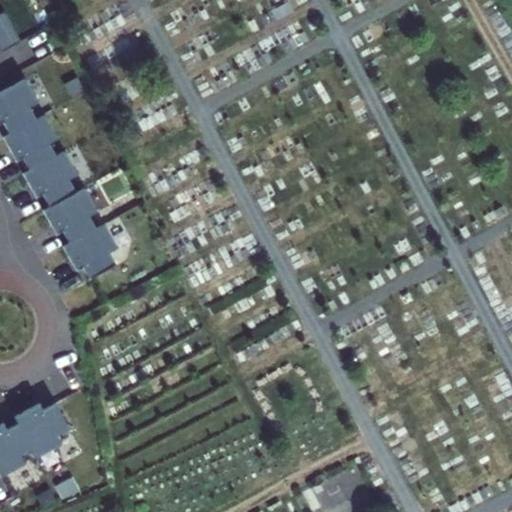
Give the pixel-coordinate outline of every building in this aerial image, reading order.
[(0,47),(14,40),(0,14),(0,47)] [(0,129),(2,133),(0,133),(0,134),(36,115),(35,114),(27,119),(21,107),(29,103),(16,78),(0,87),(0,129)] [(15,157),(21,168),(15,172),(55,150),(47,154),(40,143),(49,138),(36,115),(0,134),(0,144),(9,160),(15,157)] [(55,150),(15,172),(28,196),(35,193),(41,205),(35,208),(35,209),(75,187),(75,186),(67,191),(60,179),(68,174),(55,150)] [(75,187),(35,209),(49,233),(55,229),(61,240),(55,244),(95,222),(87,226),(80,215),(89,211),(75,187)] [(95,222),(55,244),(68,268),(74,265),(81,277),(107,263),(100,251),(108,246),(95,222)] [(31,399),(8,412),(30,452),(53,439),(49,430),(61,423),(47,398),(35,405),(31,399)] [(0,468),(18,459),(13,450),(25,444),(29,452),(30,452),(8,412),(7,413),(10,419),(0,424),(0,468)]
